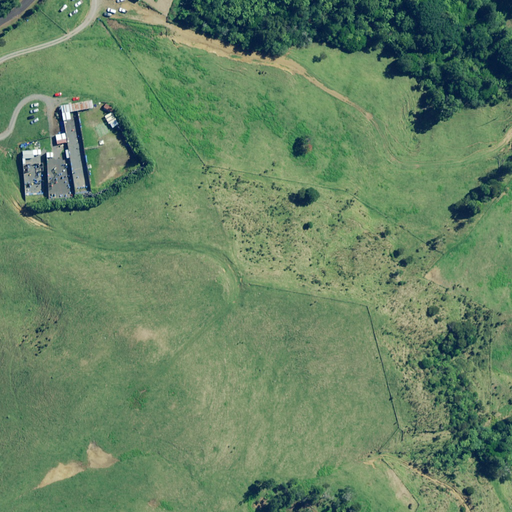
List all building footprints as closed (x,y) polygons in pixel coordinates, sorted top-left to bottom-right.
[(92,108),(91,101),(60,106),(61,114),(92,108)] [(113,108),(105,104),(103,108),(111,112),(113,108)] [(118,125),(111,113),(108,114),(113,122),(109,124),(112,128),(118,125)] [(67,142),(65,134),(55,136),(57,144),(67,142)] [(22,151),(23,164),(26,164),(25,158),(34,157),(34,155),(41,154),(41,150),(22,151)] [(43,164),(28,165),(29,180),(44,179),(43,164)]
